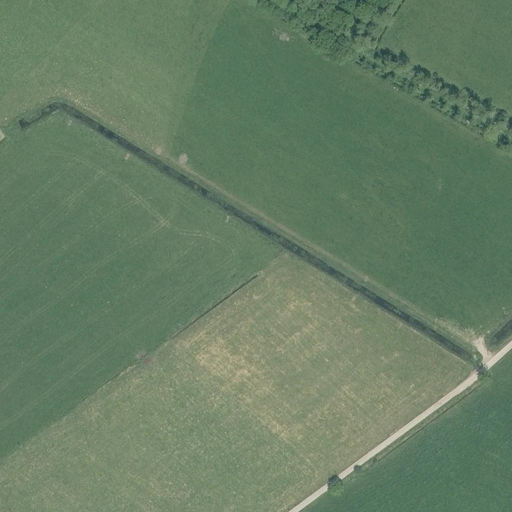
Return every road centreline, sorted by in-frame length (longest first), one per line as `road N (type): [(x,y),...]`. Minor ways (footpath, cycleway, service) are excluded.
road 1 (track): [(260,0),(511,142)]
road 2 (track): [(291,511),(511,343)]
